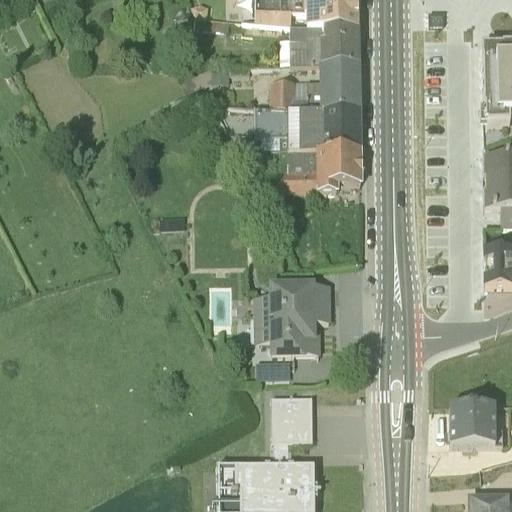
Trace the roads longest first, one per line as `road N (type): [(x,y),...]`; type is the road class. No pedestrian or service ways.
road 1 (primary): [(390,0),(395,343)]
road 2 (unclassified): [(465,334),(460,37)]
road 3 (primary): [(395,343),(396,511)]
